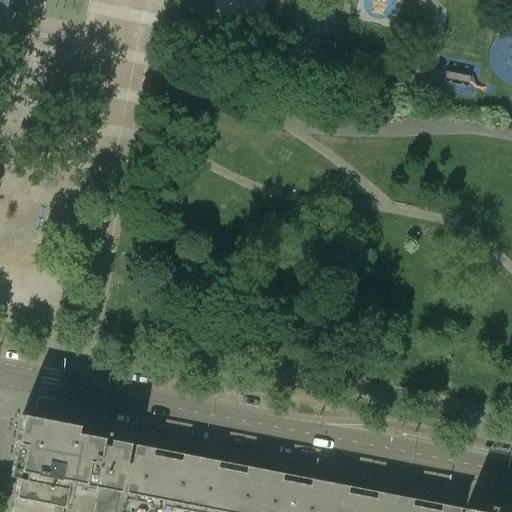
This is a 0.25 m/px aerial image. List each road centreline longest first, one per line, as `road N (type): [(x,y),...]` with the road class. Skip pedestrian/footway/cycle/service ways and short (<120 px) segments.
road 1 (tertiary): [(281,428),(1,375)]
road 2 (tertiary): [(281,428),(511,474)]
